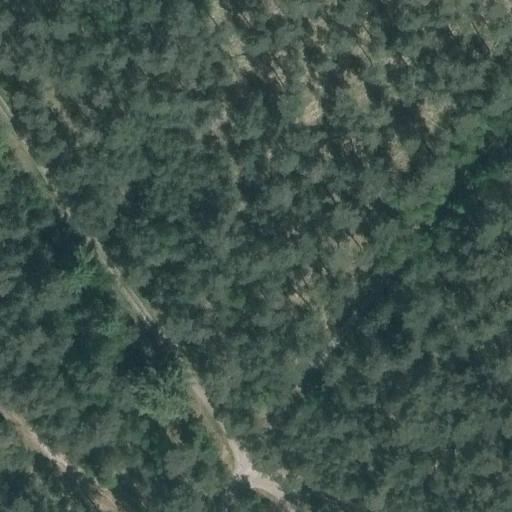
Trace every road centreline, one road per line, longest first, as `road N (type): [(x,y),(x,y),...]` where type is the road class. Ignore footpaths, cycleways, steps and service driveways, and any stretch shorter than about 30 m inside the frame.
road 1 (track): [(511,104),(307,364),(252,454)]
road 2 (track): [(252,454),(0,99)]
road 3 (track): [(119,511),(0,411)]
